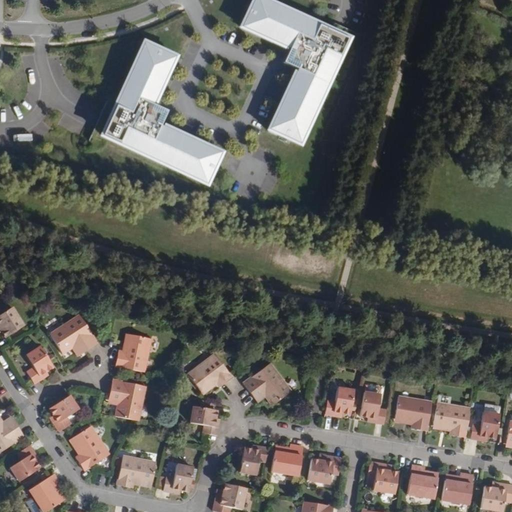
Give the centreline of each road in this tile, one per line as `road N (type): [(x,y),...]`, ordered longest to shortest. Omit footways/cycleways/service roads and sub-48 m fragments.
road 1 (residential): [(197,511),(207,462),(246,428),(357,442)]
road 2 (residential): [(26,407),(79,487),(184,511)]
road 3 (residential): [(357,442),(511,469)]
